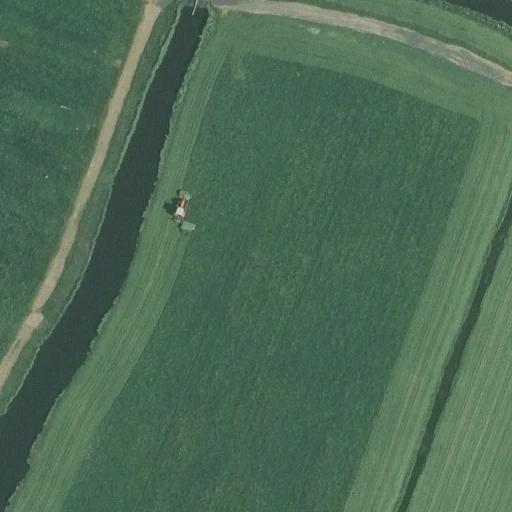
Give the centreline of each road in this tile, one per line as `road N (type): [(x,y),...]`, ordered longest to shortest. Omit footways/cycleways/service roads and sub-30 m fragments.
road 1 (track): [(157,0),(70,232),(0,382)]
road 2 (track): [(511,84),(422,44),(218,0)]
